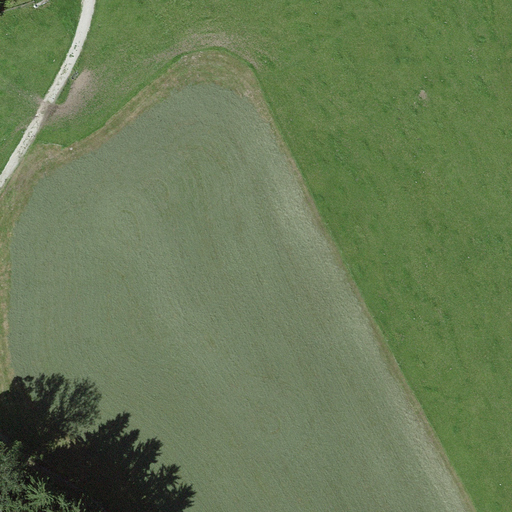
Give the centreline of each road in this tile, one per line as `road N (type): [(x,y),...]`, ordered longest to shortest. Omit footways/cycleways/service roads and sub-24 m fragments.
road 1 (track): [(88,0),(77,54),(0,191)]
road 2 (track): [(0,454),(58,471),(107,511)]
